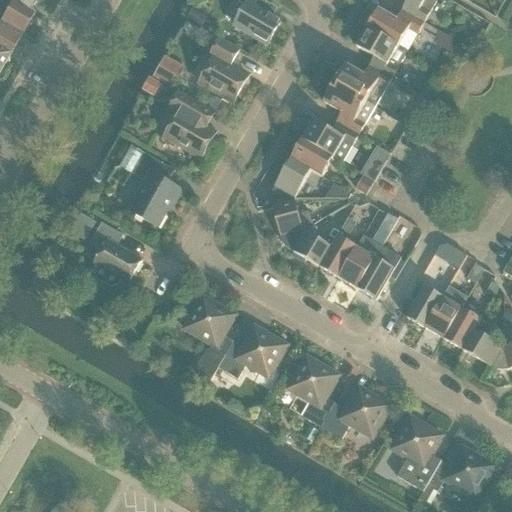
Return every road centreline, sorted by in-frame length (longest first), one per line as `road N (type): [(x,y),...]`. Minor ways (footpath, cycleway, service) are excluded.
road 1 (residential): [(511,437),(193,256),(329,6)]
road 2 (unclassified): [(251,511),(50,395)]
road 3 (residential): [(24,143),(107,0)]
